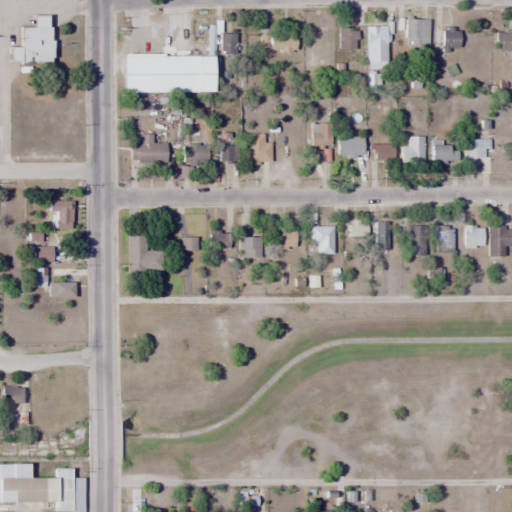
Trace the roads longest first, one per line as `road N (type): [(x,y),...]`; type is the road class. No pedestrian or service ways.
road 1 (residential): [(103,414),(99,0)]
road 2 (residential): [(101,197),(511,194)]
